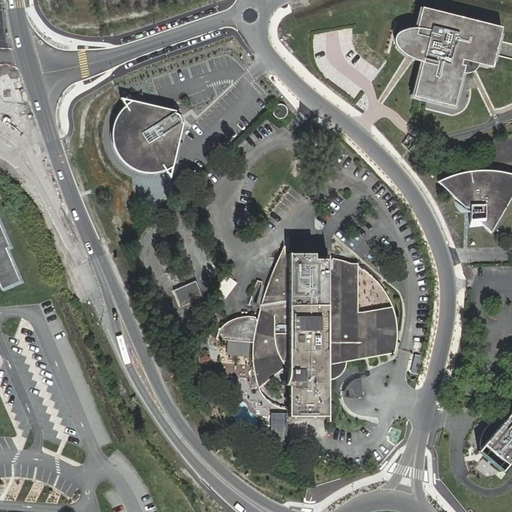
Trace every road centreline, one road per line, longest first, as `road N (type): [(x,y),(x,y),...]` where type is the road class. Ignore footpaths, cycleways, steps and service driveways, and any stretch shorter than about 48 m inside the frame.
road 1 (unclassified): [(417,444),(447,309),(442,255),(405,182),(283,67),(252,31),(250,12)]
road 2 (secondary): [(283,511),(210,459),(156,385),(41,103)]
road 3 (secondary): [(23,113),(128,364),(180,445),(251,511)]
road 4 (unclassified): [(250,12),(53,68)]
